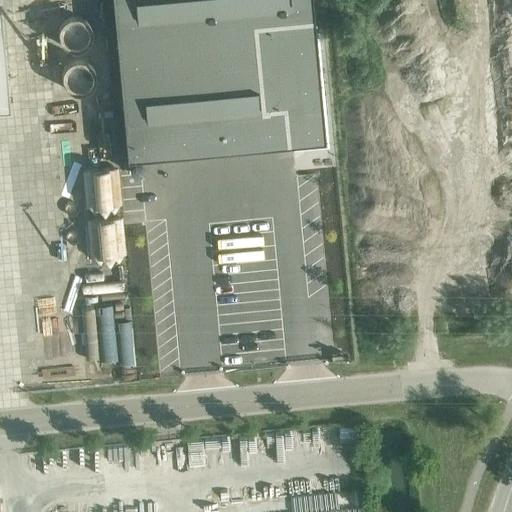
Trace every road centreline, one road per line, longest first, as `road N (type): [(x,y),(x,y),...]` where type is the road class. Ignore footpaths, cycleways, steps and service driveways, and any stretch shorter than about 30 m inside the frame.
road 1 (tertiary): [(0,424),(485,379),(511,387)]
road 2 (unknown): [(285,397),(277,14)]
